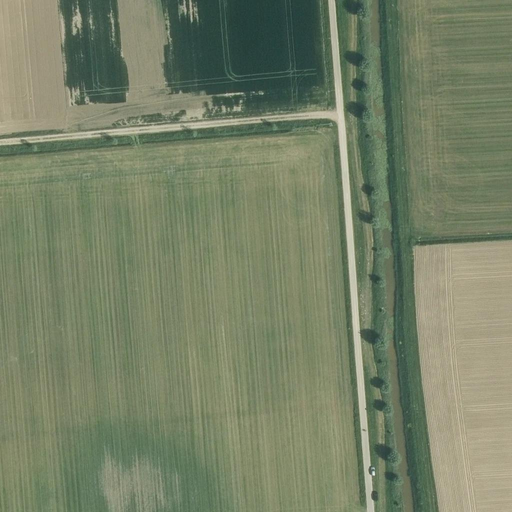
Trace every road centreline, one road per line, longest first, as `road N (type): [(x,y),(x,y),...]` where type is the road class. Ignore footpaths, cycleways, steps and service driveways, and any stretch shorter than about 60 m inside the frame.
road 1 (track): [(389,0),(413,366),(432,511)]
road 2 (unclassified): [(332,0),(369,511)]
